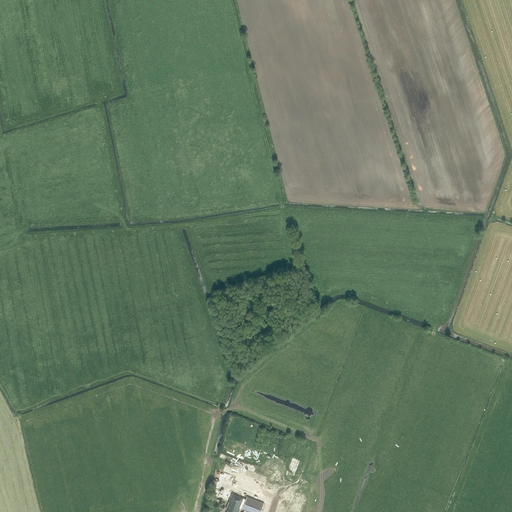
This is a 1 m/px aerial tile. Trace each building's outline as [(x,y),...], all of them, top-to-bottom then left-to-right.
[(275,476),(277,475),(279,474),(281,472),(282,470),(282,468),(282,466),(281,464),(279,462),(277,461),(275,460),(272,461),(270,462),(269,464),(268,466),(267,468),(268,470),(269,472),(270,474),(272,475),(275,476)] [(227,500),(235,477),(220,472),(212,495),(227,500)] [(299,511),(305,499),(281,491),(272,511),(299,511)] [(237,511),(243,498),(232,494),(226,508),(228,509),(226,511),(237,511)] [(260,511),(264,503),(247,496),(242,509),(249,511),(260,511)]
